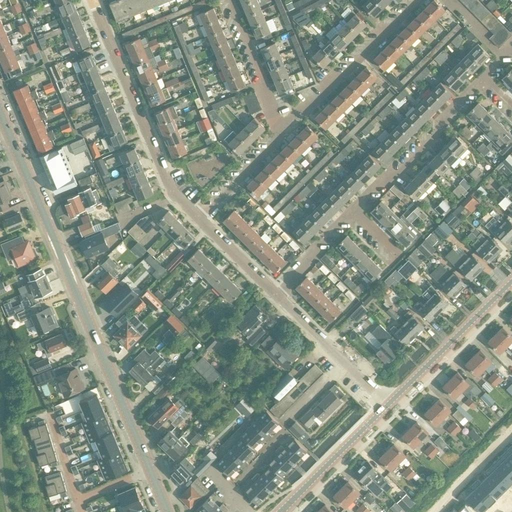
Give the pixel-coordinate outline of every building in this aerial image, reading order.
[(62,17),(77,10),(72,0),(70,0),(57,6),(62,17)] [(117,22),(146,10),(141,0),(117,0),(109,3),(117,22)] [(141,0),(146,10),(168,1),(170,0),(141,0)] [(261,10),(257,0),(253,0),(243,5),(247,16),(261,10)] [(299,0),(293,4),(295,8),(304,4),(302,0),(299,0)] [(315,8),(326,2),(325,0),(319,0),(320,0),(313,4),(315,8)] [(374,17),(382,9),(373,0),(368,0),(362,6),(374,17)] [(373,0),(382,9),(391,0),(390,0),(373,0)] [(436,19),(445,10),(434,0),(433,0),(425,8),(436,19)] [(468,9),(477,0),(476,0),(468,0),(464,4),(468,9)] [(481,5),(477,0),(468,9),(473,13),(481,5)] [(488,9),(495,3),(492,0),(491,0),(485,6),(488,9)] [(281,15),(286,13),(281,1),(276,4),(281,15)] [(53,10),(51,5),(50,3),(42,6),(45,14),(53,10)] [(495,3),(488,9),(493,13),(499,7),(495,3)] [(304,14),(315,8),(313,4),(302,9),(304,14)] [(477,17),(485,9),(481,5),(473,13),(477,17)] [(34,12),(36,17),(45,14),(42,6),(37,8),(37,7),(33,9),(34,12)] [(204,25),(218,19),(213,8),(199,14),(204,25)] [(427,27),(436,19),(425,8),(417,17),(427,27)] [(293,20),(304,14),(302,9),(291,15),(293,20)] [(490,13),(486,9),(485,9),(477,17),(481,21),(490,13)] [(66,28),(81,22),(77,10),(62,17),(66,28)] [(252,27),(266,21),(261,10),(247,16),(252,27)] [(366,25),(362,21),(365,18),(359,11),(356,14),(355,14),(346,23),(357,34),(366,25)] [(286,26),(290,24),(286,13),(281,15),(283,20),(281,20),(282,23),(284,23),(286,26)] [(485,26),(494,17),(490,13),(481,21),(485,26)] [(419,36),(427,27),(417,17),(408,25),(419,36)] [(489,30),(498,21),(494,17),(485,26),(489,30)] [(223,30),(218,19),(204,25),(208,36),(223,30)] [(304,24),(307,27),(312,23),(309,19),(304,24)] [(461,27),(464,25),(459,20),(456,23),(457,24),(449,32),(453,36),(461,27)] [(271,32),(266,21),(252,27),(257,38),(269,33),(270,38),(279,34),(277,30),(271,32)] [(494,34),(497,30),(502,26),(498,21),(489,30),(494,34)] [(19,31),(29,27),(27,22),(18,26),(19,31)] [(71,39),(86,33),(81,22),(66,28),(71,39)] [(349,42),(357,34),(346,23),(338,31),(349,42)] [(173,27),(177,36),(182,34),(178,25),(173,27)] [(410,44),(419,36),(408,25),(400,34),(410,44)] [(507,39),(511,35),(502,26),(497,30),(507,39)] [(29,27),(19,31),(21,35),(30,31),(29,27)] [(54,36),(62,33),(60,27),(52,30),(54,36)] [(44,37),(45,39),(54,36),(52,30),(43,34),(37,37),(38,40),(44,37)] [(227,41),(223,30),(208,36),(213,47),(227,41)] [(502,44),(507,39),(497,30),(494,34),(493,35),(502,44)] [(340,51),(349,42),(338,31),(329,40),(340,51)] [(444,44),(453,36),(449,32),(440,41),(444,44)] [(465,36),(471,42),(476,37),(470,32),(465,36)] [(91,44),(90,43),(86,33),(71,39),(76,50),(91,44)] [(187,45),(182,34),(177,36),(182,47),(187,45)] [(414,48),(410,44),(400,34),(391,42),(402,53),(407,48),(411,51),(414,48)] [(295,48),(300,46),(295,35),(290,37),(295,48)] [(460,45),(461,44),(464,41),(458,35),(454,39),(460,45)] [(499,48),(502,44),(493,35),(490,39),(499,48)] [(0,50),(12,46),(11,46),(7,36),(0,38),(0,50)] [(130,54),(144,48),(140,38),(126,44),(130,54)] [(150,47),(158,43),(156,38),(148,42),(150,47)] [(310,48),(306,39),(301,41),(305,50),(310,48)] [(451,42),(457,48),(460,45),(454,39),(451,42)] [(331,59),(340,51),(329,40),(321,48),(331,59)] [(232,52),(227,41),(213,47),(217,58),(232,52)] [(436,53),(444,44),(440,41),(432,49),(436,53)] [(28,50),(37,47),(35,42),(26,46),(28,50)] [(265,59),(280,53),(275,42),(261,48),(265,59)] [(393,61),(402,53),(391,42),(383,51),(393,61)] [(152,51),(160,48),(158,43),(150,47),(152,51)] [(191,56),(196,54),(192,43),(187,45),(182,47),(187,58),(192,56),(191,56)] [(480,65),(490,56),(478,44),(469,53),(480,65)] [(16,56),(16,55),(14,51),(12,46),(0,50),(0,58),(1,62),(16,56)] [(299,59),(304,57),(300,46),(295,48),(299,59)] [(34,53),(39,51),(37,47),(28,50),(30,55),(34,53)] [(60,51),(62,56),(71,52),(69,47),(60,51)] [(148,58),(144,49),(144,48),(130,54),(134,64),(148,58)] [(323,67),(331,59),(321,48),(312,57),(323,67)] [(427,61),(436,53),(432,49),(424,57),(427,61)] [(385,70),(393,61),(383,51),(374,59),(385,70)] [(443,62),(444,61),(448,58),(441,51),(437,56),(443,62)] [(236,63),(232,52),(217,58),(222,69),(236,63)] [(284,65),(280,54),(280,53),(265,59),(270,70),(284,65)] [(472,73),(480,65),(469,53),(460,62),(472,73)] [(20,66),(18,60),(22,58),(20,54),(16,55),(16,56),(1,62),(6,72),(20,66)] [(96,65),(92,55),(91,54),(77,60),(82,71),(96,65)] [(191,69),(196,67),(192,56),(187,58),(191,69)] [(434,59),(440,65),(443,62),(437,56),(434,59)] [(165,59),(156,62),(154,57),(149,59),(148,58),(134,64),(138,74),(153,69),(158,67),(166,63),(165,59)] [(304,70),(309,68),(304,57),(299,59),(304,70)] [(419,70),(427,61),(424,57),(415,66),(419,70)] [(166,63),(158,67),(160,71),(168,68),(181,62),(179,58),(167,64),(166,63)] [(464,82),(472,73),(460,62),(452,70),(464,82)] [(241,74),(236,63),(222,69),(227,80),(241,74)] [(100,76),(96,65),(82,71),(87,82),(100,76)] [(289,76),(284,65),(270,70),(274,81),(289,76)] [(410,78),(419,70),(415,66),(406,75),(410,78)] [(196,80),(201,78),(196,67),(191,69),(196,80)] [(357,76),(368,86),(377,78),(366,67),(357,76)] [(417,76),(421,81),(430,72),(426,67),(417,76)] [(308,79),(312,77),(313,77),(309,68),(304,70),(308,79)] [(511,87),(511,86),(511,68),(502,79),(511,87)] [(157,79),(153,69),(138,74),(143,85),(157,79)] [(455,90),(464,82),(452,70),(444,78),(455,90)] [(231,92),(246,86),(241,74),(227,80),(231,92)] [(399,90),(410,78),(406,75),(399,81),(400,82),(395,86),(399,90)] [(105,87),(100,76),(87,82),(91,93),(105,87)] [(294,87),(289,76),(274,81),(279,93),(294,87)] [(359,95),(368,86),(357,76),(349,84),(359,95)] [(417,85),(421,81),(417,76),(412,80),(417,85)] [(205,89),(201,78),(196,80),(200,91),(205,89)] [(161,89),(157,79),(143,85),(147,95),(161,89)] [(74,90),(83,87),(80,81),(72,85),(74,90)] [(432,91),(444,102),(452,94),(441,82),(432,91)] [(14,91),(22,111),(38,105),(36,99),(39,97),(36,89),(32,90),(30,84),(28,85),(14,91)] [(177,88),(175,84),(166,87),(168,92),(177,88)] [(351,103),(359,95),(349,84),(340,93),(351,103)] [(63,88),(66,94),(74,90),(72,85),(63,88)] [(109,98),(105,87),(91,93),(96,103),(109,98)] [(166,100),(161,89),(147,95),(151,106),(166,100)] [(210,100),(208,95),(205,89),(200,91),(205,102),(206,102),(207,101),(208,104),(212,102),(215,101),(214,98),(210,100)] [(400,93),(404,98),(409,93),(404,89),(400,93)] [(394,95),(393,94),(390,91),(381,100),(385,103),(394,95)] [(435,111),(444,102),(432,91),(424,99),(435,111)] [(246,102),(257,98),(255,92),(243,97),(246,102)] [(342,112),(351,103),(340,93),(332,101),(342,112)] [(400,102),(402,100),(404,98),(400,93),(395,97),(396,97),(400,102)] [(243,97),(239,98),(238,95),(232,97),(231,97),(223,100),(225,105),(233,102),(240,99),(243,106),(247,104),(246,102),(243,97)] [(198,108),(203,106),(199,97),(194,99),(198,108)] [(405,102),(402,100),(400,102),(396,97),(391,102),(398,109),(405,102)] [(100,114),(114,108),(109,98),(96,103),(100,114)] [(248,108),(259,103),(257,98),(246,102),(247,104),(248,108)] [(427,119),(435,111),(424,99),(415,108),(427,119)] [(213,110),(225,105),(223,100),(211,105),(213,110)] [(377,112),(385,103),(381,100),(373,108),(377,112)] [(334,120),(342,112),(332,101),(323,109),(334,120)] [(395,111),(398,109),(391,102),(389,104),(395,111)] [(83,112),(91,108),(89,103),(81,106),(83,112)] [(251,114),(262,109),(259,103),(248,108),(251,114)] [(475,123),(487,111),(478,103),(467,115),(475,123)] [(22,111),(31,131),(47,125),(44,119),(47,117),(44,109),(41,110),(38,105),(22,111)] [(383,110),(387,114),(391,110),(387,105),(383,110)] [(72,110),(74,115),(83,112),(81,106),(72,110)] [(159,124),(173,118),(169,107),(155,113),(159,124)] [(119,119),(118,119),(114,108),(100,114),(105,125),(119,119)] [(203,119),(208,117),(204,108),(199,110),(203,119)] [(368,120),(377,112),(373,108),(364,116),(368,120)] [(418,128),(427,119),(415,108),(407,116),(418,128)] [(325,129),(334,120),(323,109),(315,118),(325,129)] [(208,112),(211,121),(216,119),(213,110),(208,112)] [(383,119),(387,114),(383,110),(378,114),(383,119)] [(484,131),(496,120),(487,111),(475,123),(484,131)] [(358,123),(356,125),(360,128),(368,120),(364,116),(358,123)] [(410,136),(418,128),(407,116),(398,125),(410,136)] [(178,129),(174,119),(173,118),(159,124),(164,135),(178,129)] [(246,126),(257,137),(265,129),(254,118),(246,126)] [(373,134),(381,126),(374,118),(370,122),(366,127),(370,131),(370,132),(373,134)] [(123,130),(119,120),(119,119),(105,125),(109,136),(123,130)] [(207,130),(212,128),(208,119),(203,121),(207,130)] [(504,128),(496,120),(484,131),(492,140),(504,128)] [(92,133),(100,129),(98,124),(90,128),(92,133)] [(49,131),(47,125),(31,131),(39,152),(54,146),(53,146),(55,145),(52,139),(56,137),(52,129),(49,131)] [(347,133),(351,137),(360,128),(356,125),(350,131),(347,133)] [(401,145),(410,136),(398,125),(390,134),(401,145)] [(248,146),(257,137),(246,126),(237,135),(248,146)] [(309,145),(318,136),(307,126),(298,134),(309,145)] [(463,136),(469,129),(466,126),(460,132),(463,136)] [(366,136),(370,132),(370,131),(366,127),(361,131),(366,136)] [(81,131),(83,136),(92,133),(90,128),(81,131)] [(212,142),(217,140),(212,128),(207,130),(212,142)] [(511,145),(511,142),(510,140),(511,137),(511,135),(504,128),(492,140),(488,144),(492,148),(496,143),(501,148),(498,151),(502,155),(511,145)] [(183,140),(178,129),(164,135),(168,146),(183,140)] [(469,129),(463,136),(467,139),(473,133),(469,129)] [(123,130),(109,136),(114,147),(128,141),(123,130)] [(351,137),(347,133),(346,131),(346,132),(347,133),(340,140),(344,144),(351,137)] [(300,154),(309,145),(298,134),(290,143),(300,154)] [(393,153),(401,145),(390,134),(381,142),(393,153)] [(239,154),(248,146),(237,135),(228,143),(239,154)] [(447,145),(459,156),(467,148),(456,136),(447,145)] [(185,141),(183,142),(183,140),(168,146),(173,157),(187,152),(184,145),(186,144),(185,141)] [(384,163),(393,153),(381,142),(372,151),(384,163)] [(292,162),(300,154),(290,143),(281,151),(292,162)] [(344,148),(349,153),(354,148),(349,143),(344,148)] [(480,152),(486,146),(483,143),(477,149),(480,152)] [(100,152),(108,149),(106,144),(97,147),(100,152)] [(450,165),(459,156),(447,145),(438,153),(450,165)] [(490,150),(486,146),(480,152),(484,156),(490,150)] [(44,154),(40,156),(49,178),(51,177),(53,183),(51,183),(55,193),(77,184),(62,147),(56,150),(50,152),(46,154),(44,154)] [(124,166),(139,159),(135,148),(120,155),(124,166)] [(322,158),(326,162),(334,154),(330,150),(322,158)] [(283,171),(292,162),(281,151),(273,160),(283,171)] [(336,156),(340,161),(345,156),(340,152),(336,156)] [(441,174),(450,165),(438,153),(430,162),(441,174)] [(372,175),(381,166),(369,155),(360,164),(372,175)] [(502,162),(511,172),(511,171),(511,157),(509,155),(502,162)] [(336,165),(340,161),(336,156),(332,161),(336,165)] [(114,157),(106,160),(108,166),(117,162),(114,157)] [(317,171),(323,165),(326,162),(322,158),(314,167),(317,171)] [(144,170),(139,160),(139,159),(124,166),(129,177),(144,170)] [(275,179),(283,171),(273,160),(264,168),(275,179)] [(433,182),(441,174),(430,162),(421,171),(433,182)] [(508,176),(511,172),(502,162),(495,168),(500,173),(503,171),(508,176)] [(363,183),(372,175),(360,164),(352,172),(363,183)] [(477,166),(473,170),(479,176),(483,173),(477,166)] [(309,179),(317,171),(314,167),(305,175),(309,179)] [(266,188),(275,179),(264,168),(256,177),(266,188)] [(319,173),(324,178),(328,173),(324,169),(319,173)] [(149,181),(144,171),(144,170),(129,177),(133,188),(149,181)] [(469,174),(476,180),(479,176),(473,170),(469,174)] [(425,191),(433,182),(421,171),(413,179),(425,191)] [(355,192),(363,183),(352,172),(343,181),(355,192)] [(319,182),(324,178),(319,173),(315,178),(319,182)] [(82,190),(78,192),(79,194),(82,201),(85,208),(86,209),(88,213),(95,210),(93,206),(102,203),(96,189),(92,191),(90,187),(86,189),(85,185),(93,182),(91,177),(91,176),(90,175),(82,179),(82,180),(83,182),(79,183),(79,184),(81,188),(82,190)] [(301,187),(309,179),(305,175),(297,184),(301,187)] [(117,185),(125,182),(123,176),(114,180),(117,185)] [(258,196),(266,188),(256,177),(247,185),(258,196)] [(416,199),(425,191),(413,179),(405,188),(416,199)] [(106,184),(108,189),(117,185),(114,180),(110,182),(106,184)] [(12,198),(9,193),(4,181),(0,182),(0,210),(10,207),(6,200),(12,198)] [(153,193),(149,182),(149,181),(133,188),(138,199),(153,193)] [(346,201),(355,192),(343,181),(335,189),(346,201)] [(309,197),(317,189),(311,182),(307,186),(306,186),(302,190),(307,194),(306,195),(309,197)] [(292,196),(301,187),(297,184),(288,192),(292,196)] [(400,199),(404,194),(394,184),(390,189),(400,199)] [(456,187),(462,194),(466,190),(460,184),(456,187)] [(511,195),(509,192),(502,185),(498,189),(511,203),(507,207),(511,211),(511,195)] [(459,198),(462,194),(456,187),(452,191),(459,198)] [(338,209),(346,201),(335,189),(327,198),(338,209)] [(298,202),(306,195),(307,194),(302,190),(294,198),(298,202)] [(475,191),(472,195),(479,202),(483,198),(475,191)] [(284,204),(292,196),(288,192),(280,200),(284,204)] [(58,207),(57,214),(58,216),(68,212),(71,218),(79,215),(78,213),(86,209),(85,208),(82,201),(79,194),(68,199),(69,202),(65,204),(58,207)] [(404,194),(400,199),(406,204),(410,200),(404,194)] [(477,201),(470,194),(461,203),(468,210),(477,201)] [(133,202),(131,196),(120,201),(124,213),(130,210),(127,204),(133,202)] [(250,198),(247,202),(254,209),(257,205),(250,198)] [(330,217),(338,209),(327,198),(318,206),(330,217)] [(276,212),(284,204),(280,200),(272,208),(276,212)] [(290,211),(293,208),(296,205),(292,200),(285,207),(290,211)] [(438,204),(445,211),(449,207),(449,208),(450,207),(443,200),(438,204)] [(119,215),(124,213),(120,201),(114,204),(116,209),(119,215)] [(390,209),(382,201),(371,212),(379,220),(390,209)] [(442,215),(445,211),(438,204),(434,209),(441,216),(442,215)] [(454,211),(458,215),(465,208),(461,204),(454,211)] [(262,217),(266,213),(259,206),(255,210),(262,217)] [(321,226),(330,217),(318,206),(309,215),(321,226)] [(285,216),(290,211),(285,207),(280,211),(285,216)] [(417,215),(422,211),(417,207),(413,211),(417,215)] [(388,228),(399,218),(390,209),(379,220),(388,228)] [(243,219),(234,210),(224,221),(232,229),(243,219)] [(499,216),(493,210),(489,213),(495,219),(511,236),(511,223),(507,219),(505,221),(499,216)] [(167,231),(178,220),(168,211),(158,222),(163,227),(161,229),(164,233),(167,230),(167,231)] [(423,221),(427,216),(422,211),(417,215),(423,221)] [(445,220),(451,226),(458,218),(452,212),(445,220)] [(25,225),(22,218),(20,214),(3,221),(5,225),(8,232),(25,225)] [(151,229),(155,224),(151,214),(140,219),(151,229)] [(270,225),(274,222),(267,215),(263,219),(270,225)] [(313,235),(321,226),(309,215),(301,223),(313,235)] [(388,228),(397,237),(410,223),(402,215),(399,218),(388,228)] [(486,225),(502,241),(503,240),(507,244),(511,238),(511,236),(495,219),(494,218),(486,225)] [(149,233),(148,232),(151,229),(140,219),(136,223),(147,234),(149,233)] [(251,227),(247,223),(243,219),(232,229),(241,238),(251,227)] [(186,228),(178,220),(167,231),(176,239),(186,228)] [(82,237),(96,231),(91,221),(78,226),(82,237)] [(452,231),(447,225),(443,221),(434,230),(444,239),(452,231)] [(145,235),(146,236),(147,234),(136,223),(132,227),(142,238),(145,235)] [(279,234),(282,230),(276,223),(272,227),(279,234)] [(293,232),(304,243),(313,235),(301,223),(293,232)] [(410,223),(397,237),(406,246),(414,238),(416,240),(421,234),(410,223)] [(87,239),(82,241),(83,246),(82,246),(84,252),(86,252),(88,256),(91,255),(92,256),(100,253),(99,251),(108,248),(104,238),(109,236),(106,227),(86,236),(87,239)] [(128,232),(138,242),(142,238),(132,227),(128,232)] [(260,236),(251,227),(241,238),(249,246),(260,236)] [(185,248),(195,237),(186,228),(176,239),(173,241),(177,245),(179,243),(185,248)] [(287,242),(291,238),(284,232),(280,235),(287,242)] [(495,255),(477,237),(473,233),(472,232),(468,236),(473,240),(471,243),(477,249),(489,262),(495,255)] [(425,239),(432,246),(438,241),(431,233),(425,239)] [(477,237),(495,255),(502,249),(489,237),(486,239),(481,234),(477,237)] [(24,242),(22,236),(2,244),(8,259),(14,257),(15,259),(19,261),(20,260),(22,264),(36,259),(36,257),(37,256),(35,249),(32,249),(29,240),(24,242)] [(258,255),(268,244),(260,236),(249,246),(258,255)] [(356,244),(347,236),(337,246),(345,255),(356,244)] [(434,248),(432,246),(425,239),(418,246),(427,255),(434,248)] [(299,248),(300,247),(293,240),(289,244),(296,251),(297,249),(299,248)] [(137,242),(131,249),(140,258),(147,251),(137,242)] [(277,253),(268,244),(258,255),(266,263),(277,253)] [(354,263),(364,252),(356,244),(345,255),(354,263)] [(150,247),(147,250),(153,257),(156,253),(150,247)] [(422,262),(420,260),(424,256),(416,248),(412,252),(407,257),(417,267),(422,262)] [(196,268),(207,257),(199,249),(188,260),(196,268)] [(459,255),(453,249),(446,256),(455,265),(457,263),(460,266),(459,267),(471,279),(478,273),(459,255)] [(170,271),(185,256),(181,251),(166,267),(170,271)] [(459,255),(478,273),(484,267),(471,254),(469,257),(463,251),(459,255)] [(362,272),(373,261),(364,252),(354,263),(359,268),(356,272),(359,275),(362,272)] [(266,263),(274,272),(285,261),(277,253),(266,263)] [(291,263),(297,257),(293,253),(287,259),(291,263)] [(336,265),(325,254),(321,259),(331,269),(336,265)] [(216,265),(207,257),(196,268),(205,276),(216,265)] [(118,266),(116,264),(109,258),(102,265),(107,271),(102,275),(102,278),(103,279),(97,284),(106,293),(118,281),(114,277),(118,273),(114,269),(118,266)] [(371,281),(379,273),(382,270),(373,261),(362,272),(371,281)] [(407,261),(398,270),(403,275),(406,279),(415,270),(407,261)] [(323,264),(319,268),(326,275),(330,271),(323,264)] [(453,272),(451,275),(440,264),(437,268),(460,291),(466,285),(453,272)] [(224,274),(216,266),(216,265),(205,276),(213,285),(224,274)] [(336,265),(331,269),(337,275),(341,270),(336,265)] [(453,297),(460,291),(437,268),(431,274),(438,281),(440,279),(444,282),(441,285),(453,297)] [(44,275),(42,271),(41,269),(27,275),(30,281),(28,281),(29,284),(27,285),(19,288),(21,294),(21,295),(48,283),(45,274),(44,275)] [(396,270),(391,275),(398,282),(403,277),(396,270)] [(334,283),(338,280),(331,273),(327,276),(334,283)] [(233,282),(224,274),(213,285),(222,293),(233,282)] [(305,296),(315,285),(307,277),(296,288),(305,296)] [(348,286),(352,281),(349,278),(347,277),(343,281),(348,286)] [(343,292),(347,288),(340,281),(336,285),(343,292)] [(352,281),(348,286),(358,296),(366,288),(361,283),(357,286),(352,281)] [(242,291),(233,282),(222,293),(231,302),(242,291)] [(52,291),(52,290),(48,283),(21,295),(21,294),(24,300),(21,301),(22,303),(24,309),(34,305),(31,298),(35,296),(35,298),(52,291)] [(313,305),(324,294),(315,285),(305,296),(313,305)] [(431,285),(423,293),(421,294),(427,300),(439,312),(440,311),(441,312),(444,308),(443,307),(448,303),(436,291),(437,291),(431,285)] [(128,286),(107,307),(117,317),(138,297),(128,286)] [(415,292),(419,296),(421,294),(423,293),(419,288),(415,292)] [(165,296),(162,294),(158,290),(155,293),(161,300),(165,296)] [(352,300),(355,297),(349,290),(345,294),(352,300)] [(148,291),(142,297),(155,310),(162,304),(148,291)] [(322,313),(332,302),(324,294),(313,305),(322,313)] [(132,305),(139,312),(146,304),(140,298),(132,305)] [(170,308),(174,305),(167,298),(163,302),(170,308)] [(437,313),(439,312),(427,300),(422,306),(418,301),(414,305),(418,309),(430,321),(434,317),(435,318),(438,314),(437,313)] [(341,310),(332,302),(322,313),(330,321),(341,310)] [(22,303),(14,307),(17,313),(24,310),(24,309),(22,303)] [(24,310),(17,313),(21,322),(32,317),(36,325),(31,327),(34,334),(38,332),(39,334),(58,325),(50,307),(40,311),(37,304),(24,310)] [(267,317),(256,305),(237,324),(249,335),(247,337),(249,339),(247,340),(252,345),(266,331),(259,325),(267,317)] [(357,322),(367,311),(361,305),(350,315),(357,322)] [(179,317),(182,313),(175,306),(172,310),(179,317)] [(403,324),(415,336),(424,327),(412,315),(408,311),(404,315),(409,319),(403,324)] [(395,320),(397,318),(399,316),(395,312),(391,315),(395,320)] [(120,342),(121,342),(135,329),(128,322),(129,320),(124,315),(116,323),(121,328),(114,335),(120,342)] [(163,323),(176,336),(184,327),(171,315),(163,323)] [(187,325),(191,322),(184,315),(180,319),(187,325)] [(121,342),(127,349),(141,336),(141,335),(147,329),(141,323),(135,329),(121,342)] [(196,334),(199,330),(192,323),(189,327),(196,334)] [(390,336),(380,324),(371,333),(382,344),(377,349),(379,352),(377,354),(386,362),(388,360),(389,361),(391,360),(392,361),(395,357),(394,357),(399,351),(387,339),(390,336)] [(406,345),(415,336),(403,324),(398,329),(394,325),(390,329),(394,333),(406,345)] [(495,334),(507,346),(511,341),(511,336),(503,327),(495,334)] [(46,354),(66,346),(61,334),(37,344),(40,351),(44,349),(46,354)] [(500,353),(507,346),(495,334),(488,342),(500,353)] [(276,342),(270,336),(270,335),(261,344),(268,350),(267,351),(285,369),(298,356),(280,338),(276,342)] [(204,346),(209,351),(218,342),(213,337),(204,346)] [(129,371),(137,379),(150,366),(153,368),(158,363),(153,358),(152,357),(147,352),(144,349),(135,358),(138,361),(129,371)] [(473,357),(484,369),(492,361),(480,350),(473,357)] [(161,380),(155,375),(158,372),(155,369),(165,360),(158,353),(153,358),(158,363),(153,368),(150,366),(137,379),(150,392),(151,390),(156,395),(174,376),(171,373),(170,372),(161,380)] [(193,353),(186,360),(189,364),(196,356),(193,353)] [(202,355),(193,365),(211,382),(220,373),(202,355)] [(477,376),(484,369),(473,357),(465,364),(477,376)] [(33,375),(38,373),(52,367),(48,358),(34,363),(35,364),(29,366),(33,375)] [(72,370),(69,363),(49,371),(53,380),(57,378),(64,397),(85,388),(76,368),(72,370)] [(315,364),(311,368),(319,377),(324,373),(315,365),(315,364)] [(311,368),(307,372),(316,381),(319,377),(311,368)] [(46,372),(39,375),(42,380),(48,377),(46,372)] [(303,376),(312,385),(316,381),(307,372),(303,376)] [(471,380),(468,383),(457,372),(450,379),(462,391),(466,395),(476,385),(471,380)] [(499,383),(502,379),(495,372),(491,376),(499,383)] [(296,382),(288,374),(288,373),(271,390),(279,399),(296,382)] [(303,376),(299,380),(300,381),(308,389),(312,385),(303,376)] [(495,387),(499,383),(491,376),(487,379),(495,387)] [(244,383),(238,377),(235,380),(233,382),(232,383),(238,389),(244,383)] [(455,399),(462,391),(450,379),(443,387),(455,399)] [(300,381),(296,385),(304,393),(308,389),(300,381)] [(342,402),(340,399),(345,394),(335,384),(329,390),(332,392),(313,410),(311,409),(301,419),(309,427),(315,421),(313,419),(317,415),(323,421),(342,402)] [(296,385),(292,389),(300,397),(304,393),(296,385)] [(222,391),(218,386),(214,390),(218,395),(222,391)] [(292,389),(288,393),(296,401),(300,397),(292,389)] [(288,393),(284,397),(292,405),(296,401),(288,393)] [(84,411),(101,404),(97,394),(79,401),(84,411)] [(284,397),(280,401),(288,409),(292,405),(284,397)] [(173,414),(177,417),(184,410),(188,406),(184,403),(180,399),(175,404),(169,398),(148,418),(158,428),(173,414)] [(244,398),(236,406),(247,417),(255,409),(244,398)] [(465,402),(473,409),(476,406),(469,398),(465,402)] [(449,417),(447,415),(451,411),(439,399),(432,406),(446,420),(449,417)] [(279,400),(275,404),(277,406),(280,408),(282,410),(284,413),(288,409),(280,401),(279,400)] [(104,414),(105,414),(101,404),(84,411),(87,420),(88,420),(104,414)] [(446,420),(432,406),(424,414),(436,425),(441,421),(443,424),(446,421),(446,420)] [(188,414),(184,410),(177,417),(171,423),(176,427),(188,414)] [(246,431),(240,436),(243,439),(253,449),(253,448),(258,443),(263,439),(266,442),(269,439),(272,437),(269,433),(272,429),(279,423),(267,410),(260,417),(256,421),(253,423),(251,425),(251,426),(246,431)] [(460,422),(465,417),(457,410),(452,415),(460,422)] [(86,433),(108,423),(104,414),(88,420),(87,420),(82,423),(86,433)] [(458,432),(462,429),(454,421),(451,425),(458,432)] [(304,431),(295,422),(289,428),(298,437),(304,431)] [(409,429),(421,441),(428,433),(416,422),(409,429)] [(112,432),(108,423),(86,433),(90,442),(96,440),(96,439),(112,432)] [(36,447),(52,442),(49,434),(46,424),(28,429),(32,440),(33,439),(36,447)] [(458,432),(451,425),(447,429),(454,436),(458,432)] [(194,445),(210,429),(208,428),(203,432),(201,430),(190,441),(194,445)] [(414,448),(421,441),(409,429),(402,436),(414,448)] [(158,443),(166,451),(179,439),(170,430),(158,443)] [(100,448),(117,441),(112,431),(112,432),(96,439),(96,440),(100,448)] [(166,451),(175,459),(187,446),(186,446),(189,443),(182,436),(166,451)] [(442,449),(447,444),(439,437),(434,441),(442,449)] [(222,459),(217,464),(229,476),(234,471),(239,466),(243,470),(246,467),(249,464),(245,460),(248,458),(254,452),(255,450),(253,448),(253,449),(243,439),(242,439),(236,445),(232,449),(232,448),(230,451),(227,453),(228,453),(222,459)] [(270,463),(268,465),(270,467),(281,477),(282,475),(289,469),(291,466),(292,467),(294,464),(296,462),(301,456),(307,451),(295,439),(289,444),(284,449),(281,445),(278,448),(275,451),(279,455),(276,457),(270,463)] [(120,451),(120,452),(121,451),(117,441),(100,448),(99,448),(103,458),(120,451)] [(52,442),(36,447),(38,455),(36,455),(40,466),(57,461),(54,451),(52,442)] [(387,451),(398,463),(406,456),(394,444),(387,451)] [(435,455),(439,451),(431,444),(428,448),(435,455)] [(432,459),(435,455),(428,448),(424,451),(432,459)] [(102,470),(124,461),(120,452),(120,451),(103,458),(97,460),(102,470)] [(391,470),(398,463),(387,451),(379,459),(391,470)] [(208,458),(194,472),(198,476),(203,472),(217,458),(214,454),(213,453),(211,452),(206,456),(208,458)] [(511,456),(510,454),(502,461),(511,470),(511,456)] [(180,462),(170,472),(181,484),(182,484),(192,474),(190,472),(195,467),(185,457),(180,462)] [(388,481),(378,471),(367,460),(361,467),(381,488),(388,481)] [(124,461),(102,470),(106,480),(128,470),(124,461)] [(511,470),(502,461),(495,468),(511,484),(511,482),(511,470)] [(405,470),(413,478),(416,474),(409,466),(405,470)] [(250,487),(245,492),(257,504),(257,505),(263,499),(268,494),(271,492),(273,490),(273,489),(278,484),(283,479),(281,477),(270,467),(266,472),(261,476),(257,473),(254,476),(252,479),(255,482),(250,487)] [(381,488),(361,467),(354,473),(365,484),(366,483),(378,494),(383,489),(381,488)] [(495,468),(488,476),(503,491),(511,484),(495,468)] [(416,481),(413,478),(405,470),(401,473),(409,481),(412,484),(416,481)] [(49,497),(67,491),(63,481),(61,472),(45,477),(47,485),(45,485),(49,497)] [(488,476),(481,483),(496,498),(503,491),(488,476)] [(191,484),(203,497),(207,493),(195,481),(191,484)] [(341,489),(353,500),(360,493),(348,481),(341,489)] [(481,483),(473,490),(489,506),(496,498),(481,483)] [(191,486),(180,497),(190,507),(201,496),(191,486)] [(122,504),(140,497),(136,487),(118,494),(122,504)] [(345,508),(353,500),(341,489),(334,496),(345,508)] [(473,490),(466,498),(480,511),(482,511),(489,506),(473,490)] [(375,500),(367,492),(362,497),(370,504),(375,500)] [(415,502),(406,494),(397,503),(406,511),(415,502)] [(129,511),(144,506),(140,497),(122,504),(125,511),(129,511)] [(225,511),(228,510),(226,507),(223,504),(219,507),(214,502),(209,497),(197,509),(199,511),(225,511)] [(364,511),(369,511),(370,511),(363,503),(359,507),(364,511)] [(404,511),(396,503),(390,508),(393,511),(404,511)]
